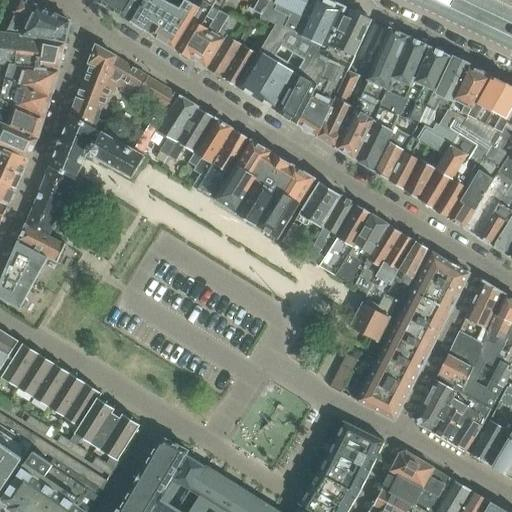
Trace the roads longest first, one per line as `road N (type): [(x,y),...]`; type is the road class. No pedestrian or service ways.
road 1 (residential): [(485,267),(43,0)]
road 2 (residential): [(398,435),(485,267)]
road 3 (unclassified): [(398,435),(262,360)]
road 4 (residential): [(511,502),(398,435)]
